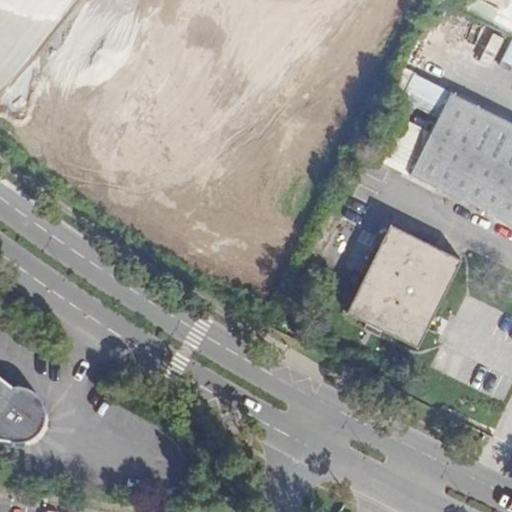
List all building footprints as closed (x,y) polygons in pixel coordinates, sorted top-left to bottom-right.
[(67,0),(30,48),(101,102),(139,51),(71,0),(67,0)] [(497,54),(508,66),(511,61),(511,42),(497,54)] [(397,99),(431,116),(444,92),(410,75),(397,99)] [(511,120),(453,92),(412,174),(511,223),(511,120)] [(429,329),(437,314),(464,259),(393,225),(376,261),(368,277),(350,314),(420,348),(429,329)] [(368,277),(376,261),(369,258),(362,274),(368,277)] [(443,317),(437,314),(429,329),(435,332),(443,317)] [(47,416),(14,389),(0,378),(0,440),(8,442),(17,444),(27,443),(35,439),(42,432),(45,424),(47,416)] [(21,388),(14,389),(47,416),(45,406),(42,401),(37,395),(33,392),(27,389),(21,388)]
